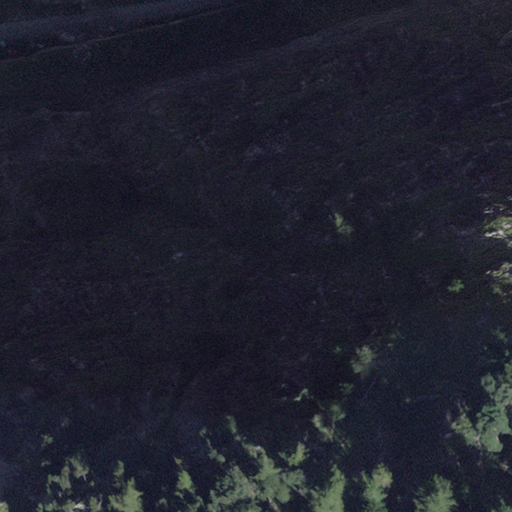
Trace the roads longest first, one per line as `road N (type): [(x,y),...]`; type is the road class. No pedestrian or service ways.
road 1 (primary): [(0,88),(296,0)]
road 2 (track): [(201,0),(0,33)]
